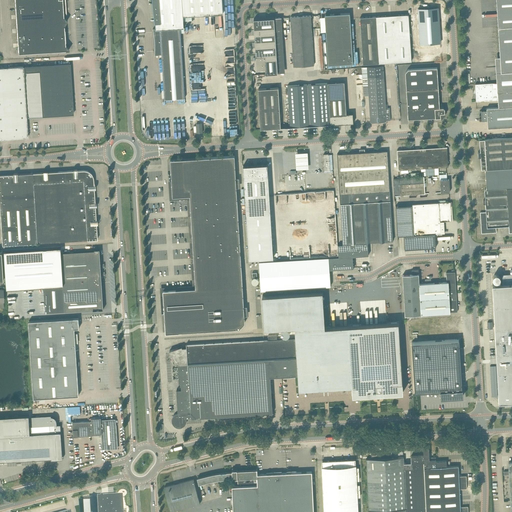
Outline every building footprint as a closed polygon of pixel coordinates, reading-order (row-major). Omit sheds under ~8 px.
[(14,0),(18,53),(68,49),(65,44),(63,25),(66,20),(63,16),(61,0),(14,0)] [(153,0),(156,29),(180,28),(184,27),(183,16),(223,13),(222,0),(153,0)] [(511,0),(496,0),(501,72),(496,72),(497,82),(475,84),(476,100),(498,99),(498,107),(511,105),(511,0)] [(418,14),(419,19),(420,44),(440,43),(438,12),(438,7),(418,8),(419,14),(418,14)] [(350,13),(325,14),(328,64),(353,63),(350,13)] [(408,14),(360,17),(363,64),(411,61),(408,14)] [(302,71),(314,70),(311,20),(311,15),(290,16),(291,21),(294,66),(302,66),(302,71)] [(281,17),(274,18),(275,30),(282,30),(281,17)] [(275,30),(274,18),(273,18),(254,19),(254,31),(275,30)] [(180,28),(156,29),(153,29),(153,28),(154,32),(154,35),(155,41),(155,46),(155,49),(155,52),(155,56),(155,55),(161,55),(164,99),(185,98),(180,28)] [(255,44),(276,42),(275,30),(254,31),(255,44)] [(256,56),(277,54),(276,42),(255,44),(256,56)] [(201,52),(201,45),(189,46),(189,53),(192,53),(192,60),(194,60),(194,62),(199,62),(199,57),(204,57),(204,52),(201,52)] [(278,73),(277,54),(256,56),(257,69),(265,68),(266,74),(278,73)] [(70,64),(24,66),(25,71),(27,117),(43,116),(73,114),(70,64)] [(386,120),(390,120),(390,115),(390,111),(386,112),(385,92),(384,76),(383,66),(362,67),(363,95),(369,95),(370,122),(377,121),(377,122),(385,122),(385,121),(386,121),(386,120)] [(0,138),(27,137),(23,67),(0,68),(0,138)] [(439,87),(438,87),(437,67),(408,69),(405,72),(406,89),(408,109),(407,109),(408,110),(408,118),(408,119),(435,117),(435,118),(441,117),(441,118),(442,118),(445,114),(445,112),(445,107),(440,107),(438,87),(439,87)] [(205,71),(191,72),(192,81),(205,81),(205,71)] [(287,85),(290,127),(353,123),(353,113),(346,113),(344,81),(287,85)] [(281,127),(278,88),(258,89),(261,129),(281,127)] [(511,126),(511,105),(498,107),(487,108),(487,110),(481,110),(481,120),(487,120),(488,128),(511,126)] [(487,189),(511,187),(511,137),(489,139),(489,138),(484,139),(480,140),(480,151),(478,152),(478,157),(481,157),(481,169),(485,169),(486,184),(487,189)] [(448,166),(447,147),(397,150),(398,170),(448,166)] [(307,151),(295,152),(296,168),(308,168),(307,151)] [(389,179),(387,151),(337,154),(343,244),(368,242),(393,240),(390,201),(395,200),(395,195),(394,178),(391,178),(392,190),(390,190),(389,179)] [(240,328),(245,322),(234,155),(170,159),(173,196),(190,195),(196,288),(163,290),(165,313),(166,333),(182,332),(182,331),(240,328)] [(267,164),(243,165),(249,259),(273,258),(268,172),(267,164)] [(94,184),(93,179),(93,178),(93,177),(93,176),(92,176),(92,175),(92,174),(91,174),(91,173),(90,173),(90,172),(89,172),(89,171),(88,171),(87,171),(87,170),(86,170),(85,170),(84,170),(83,170),(77,170),(77,169),(73,169),(73,170),(47,172),(47,171),(43,171),(43,172),(17,174),(17,172),(13,173),(13,174),(0,174),(0,211),(2,245),(97,239),(96,224),(97,224),(97,219),(96,219),(95,206),(96,206),(96,202),(95,202),(94,189),(95,189),(95,184),(94,184)] [(400,195),(425,193),(424,176),(394,178),(395,195),(400,195)] [(449,179),(440,179),(441,192),(450,192),(449,179)] [(511,230),(511,187),(487,189),(485,189),(486,212),(480,212),(481,233),(496,232),(496,226),(509,225),(509,231),(511,230)] [(414,235),(404,235),(404,249),(436,247),(435,233),(445,233),(444,221),(452,221),(450,202),(412,204),(412,209),(409,209),(409,213),(413,213),(413,228),(414,234),(414,235)] [(273,233),(275,255),(318,252),(317,231),(273,233)] [(330,269),(354,268),(353,256),(369,255),(368,242),(343,244),(338,244),(339,256),(259,261),(261,290),(331,286),(330,269)] [(61,247),(3,251),(5,289),(43,286),(45,313),(93,309),(93,310),(103,309),(103,301),(101,296),(100,296),(100,289),(102,285),(102,283),(100,283),(100,282),(101,281),(101,280),(102,280),(100,262),(98,261),(98,259),(100,258),(100,249),(94,249),(94,251),(89,251),(61,253),(61,247)] [(412,269),(412,274),(403,275),(405,314),(421,314),(457,311),(455,272),(446,272),(447,282),(419,284),(418,269),(412,269)] [(502,283),(492,284),(499,401),(511,400),(511,273),(502,274),(502,283)] [(317,387),(352,385),(353,395),(403,392),(403,382),(402,382),(399,322),(325,327),(323,291),(262,295),(264,328),(295,326),(299,389),(317,387)] [(78,395),(74,328),(78,328),(77,318),(28,321),(33,398),(78,395)] [(182,346),(170,350),(171,355),(171,353),(173,354),(173,355),(173,356),(173,357),(173,358),(173,359),(174,359),(174,360),(175,360),(175,361),(176,361),(177,362),(178,362),(179,364),(178,364),(179,388),(180,388),(180,389),(177,389),(177,390),(177,393),(177,395),(177,396),(177,397),(178,400),(177,400),(177,401),(178,401),(178,402),(178,404),(177,404),(178,404),(178,406),(178,407),(178,408),(178,409),(178,411),(178,412),(178,413),(177,413),(176,413),(175,414),(174,414),(174,415),(173,415),(173,416),(172,417),(172,418),(172,419),(172,420),(172,421),(172,422),(172,423),(173,423),(173,424),(174,425),(175,426),(176,426),(176,427),(177,427),(178,427),(179,427),(180,427),(181,427),(182,427),(183,427),(183,426),(184,426),(185,425),(185,424),(186,423),(186,422),(187,421),(187,420),(187,418),(273,413),(272,408),(270,377),(271,377),(297,375),(295,338),(277,339),(277,335),(268,335),(269,339),(187,345),(187,344),(186,344),(187,347),(182,347),(182,346)] [(459,339),(412,342),(415,392),(440,391),(441,398),(443,398),(443,397),(463,396),(462,390),(463,389),(463,388),(462,388),(459,339)] [(81,406),(66,406),(67,419),(72,419),(71,413),(81,413),(81,406)] [(60,425),(57,425),(57,421),(57,420),(56,419),(56,418),(55,417),(54,416),(53,416),(52,415),(51,415),(31,417),(32,426),(30,427),(29,415),(0,416),(0,461),(1,461),(2,463),(7,462),(7,461),(8,461),(36,459),(36,460),(37,460),(37,459),(41,459),(41,460),(57,459),(57,457),(62,455),(62,445),(60,425)] [(101,420),(101,417),(91,418),(92,420),(72,422),(73,436),(102,435),(103,449),(117,448),(115,419),(101,420)] [(446,511),(444,469),(463,468),(463,453),(443,453),(366,456),(368,511),(446,511)] [(354,459),(323,461),(323,467),(322,467),(324,511),(358,511),(356,465),(355,465),(354,459)] [(238,485),(246,485),(257,484),(256,469),(252,469),(237,470),(237,469),(232,470),(232,471),(228,472),(223,472),(218,473),(213,474),(208,475),(197,478),(199,484),(207,482),(214,480),(220,479),(223,479),(228,479),(232,478),(233,479),(237,478),(238,485)] [(257,469),(256,469),(257,484),(257,485),(232,486),(233,511),(313,511),(312,471),(257,474),(257,469)] [(200,503),(195,483),(194,479),(164,486),(171,511),(200,503)] [(96,497),(96,511),(125,511),(125,510),(122,510),(121,496),(102,497),(101,496),(99,497),(96,497)]
